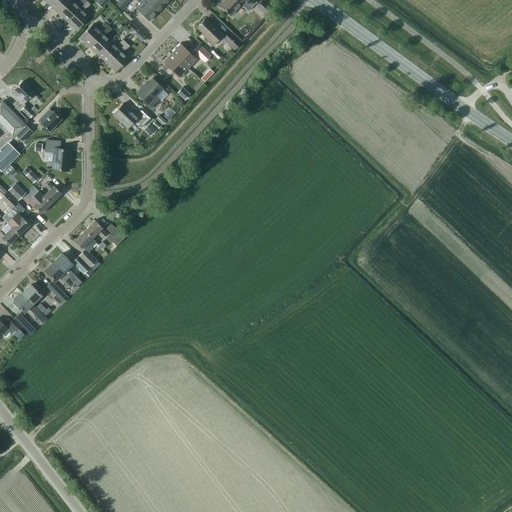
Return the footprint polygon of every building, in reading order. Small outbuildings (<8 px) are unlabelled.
[(53,0),(49,5),(58,13),(70,0),(53,0)] [(80,0),(77,4),(72,0),(70,0),(58,13),(67,21),(87,1),(85,0),(80,0)] [(99,0),(96,3),(102,8),(110,0),(99,0)] [(157,13),(143,0),(135,0),(140,4),(135,8),(149,21),(157,13)] [(143,0),(157,13),(164,5),(158,0),(143,0)] [(223,0),(219,4),(231,15),(241,4),(248,11),(257,2),(254,0),(223,0)] [(87,1),(67,21),(76,30),(89,16),(84,11),(90,4),(87,1)] [(257,7),(266,16),(271,11),(261,2),(257,7)] [(101,21),(105,17),(100,13),(97,17),(101,21)] [(205,19),(197,27),(203,33),(202,34),(213,45),(223,34),(212,23),(211,24),(205,19)] [(80,38),(89,46),(108,26),(105,22),(98,29),(93,24),(80,38)] [(131,32),(136,28),(130,22),(126,27),(131,32)] [(112,29),(108,26),(89,46),(97,54),(111,41),(105,36),(112,29)] [(135,35),(141,41),(145,37),(138,31),(135,35)] [(242,43),(230,31),(222,39),(234,51),(242,43)] [(116,46),(111,41),(97,54),(106,63),(126,42),(122,39),(116,46)] [(126,42),(106,63),(115,71),(128,58),(123,52),(129,46),(126,42)] [(180,44),(172,53),(187,67),(196,58),(180,44)] [(192,52),(204,62),(211,55),(199,44),(192,52)] [(179,76),(187,67),(172,53),(163,62),(179,76)] [(147,83),(146,82),(136,93),(147,104),(146,105),(149,109),(159,99),(155,96),(163,89),(152,78),(147,83)] [(11,93),(23,104),(34,93),(22,81),(11,93)] [(177,93),(185,100),(190,95),(182,88),(177,93)] [(0,127),(12,139),(16,135),(26,125),(23,122),(11,110),(2,101),(0,102),(0,127)] [(127,128),(135,120),(142,127),(150,118),(141,110),(137,115),(124,103),(113,114),(127,128)] [(21,110),(30,118),(38,110),(33,106),(30,109),(26,105),(21,110)] [(23,122),(26,119),(14,107),(11,110),(23,122)] [(53,112),(49,109),(38,120),(49,131),(61,119),(53,112)] [(168,120),(174,114),(169,110),(163,116),(168,120)] [(161,125),(165,121),(159,115),(155,119),(161,125)] [(157,129),(160,126),(155,121),(152,124),(157,129)] [(151,135),(156,130),(149,123),(144,129),(151,135)] [(33,132),(26,125),(16,135),(22,142),(33,132)] [(52,169),(68,170),(70,149),(59,148),(60,141),(46,140),(45,152),(54,153),(52,169)] [(0,149),(0,158),(8,166),(19,154),(8,143),(4,147),(3,146),(0,149)] [(33,183),(38,178),(30,171),(25,176),(33,183)] [(49,190),(43,196),(51,203),(61,193),(53,186),(48,182),(45,186),(49,190)] [(26,193),(15,183),(8,191),(18,201),(26,193)] [(7,192),(0,184),(0,198),(0,199),(11,209),(17,202),(7,192)] [(51,203),(43,196),(39,192),(29,201),(34,205),(33,206),(40,213),(51,203)] [(11,228),(14,230),(19,235),(29,225),(22,217),(21,218),(17,213),(7,223),(11,227),(11,228)] [(94,220),(84,230),(92,238),(97,233),(102,238),(107,234),(102,228),(94,220)] [(125,238),(111,224),(107,228),(111,233),(108,236),(117,245),(125,238)] [(19,235),(14,230),(11,228),(6,233),(1,229),(0,230),(0,234),(2,237),(1,237),(9,245),(19,235)] [(82,248),(85,250),(88,253),(89,252),(92,248),(91,247),(96,242),(92,238),(84,230),(74,240),(82,248)] [(89,252),(88,253),(85,250),(78,256),(89,268),(97,260),(89,252)] [(72,264),(61,253),(53,262),(73,282),(77,286),(81,282),(77,278),(77,277),(68,268),(72,264)] [(89,268),(78,256),(72,262),(84,273),(89,268)] [(73,282),(53,262),(44,270),(55,281),(59,277),(69,287),(73,282)] [(47,287),(59,299),(64,294),(52,281),(47,287)] [(30,285),(22,293),(32,304),(41,295),(30,285)] [(19,309),(20,308),(24,312),(28,308),(37,316),(42,322),(47,318),(46,318),(36,307),(32,304),(22,293),(13,302),(14,303),(14,304),(14,305),(17,309),(19,309)] [(55,296),(52,299),(57,304),(60,301),(55,296)] [(40,303),(36,307),(46,318),(49,315),(48,313),(51,310),(48,307),(46,309),(40,303)] [(11,334),(16,328),(7,319),(3,324),(0,321),(0,334),(6,329),(11,334)] [(15,319),(30,335),(35,329),(35,330),(30,334),(28,332),(33,327),(26,320),(21,325),(15,319)] [(19,339),(24,335),(18,329),(14,334),(19,339)]
